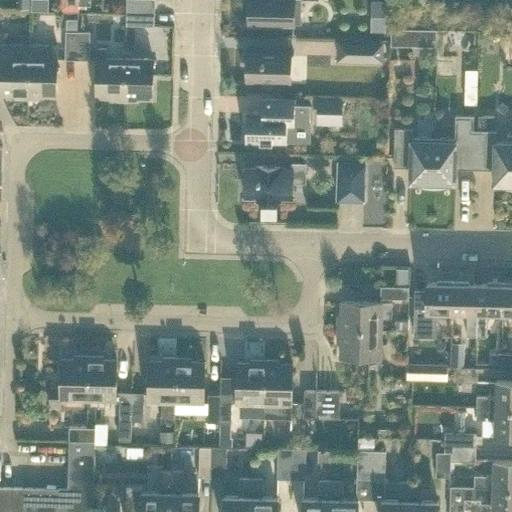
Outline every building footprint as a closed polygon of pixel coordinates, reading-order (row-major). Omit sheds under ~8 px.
[(78,5),(77,0),(59,0),(59,11),(78,11),(78,5)] [(125,0),(126,14),(154,14),(153,0),(125,0)] [(248,0),(248,23),(293,25),(293,0),(248,0)] [(374,0),(370,0),(370,31),(385,31),(385,0),(374,0)] [(153,26),(154,14),(126,14),(125,25),(153,26)] [(64,59),(76,59),(77,31),(78,19),(65,18),(65,31),(64,59)] [(89,31),(77,31),(76,59),(88,60),(89,31)] [(383,41),(336,39),(336,60),(382,61),(383,41)] [(0,94),(14,94),(14,98),(28,98),(29,45),(1,44),(0,94)] [(42,99),(42,95),(56,95),(58,45),(29,45),(28,98),(42,99)] [(97,47),(96,96),(109,97),(109,100),(124,101),(125,59),(107,58),(107,47),(97,47)] [(245,65),(247,67),(247,80),(289,81),(290,53),(248,52),(248,55),(245,57),(245,65)] [(153,59),(125,59),(124,101),(138,101),(138,97),(152,97),(153,59)] [(464,85),(464,104),(476,104),(476,86),(464,85)] [(317,97),(316,124),(341,125),(342,98),(317,97)] [(246,113),(245,141),(259,141),(259,143),(261,143),(261,141),(270,142),(270,143),(272,143),(272,142),(286,142),(286,140),(309,141),(310,105),(294,104),(294,100),(262,99),(262,113),(246,113)] [(433,138),(432,187),(436,187),(443,186),(446,185),(446,184),(446,182),(454,182),(455,168),(472,169),(473,116),(455,115),(454,139),(433,138)] [(501,185),(501,187),(504,188),(508,189),(511,188),(511,142),(496,142),(496,131),(493,131),(494,116),(478,115),(476,169),(494,169),(493,183),(502,183),(502,186),(501,185)] [(418,183),(417,185),(428,187),(432,187),(433,138),(412,137),(412,129),(394,128),(393,167),(410,167),(410,181),(418,181),(418,183)] [(365,201),(366,161),(336,161),(335,201),(365,201)] [(244,185),(244,197),(256,197),(256,200),(260,200),(263,203),(272,203),(276,200),(279,200),(279,198),(292,198),(292,182),(305,183),(305,163),(291,163),(291,170),(280,169),(280,167),(257,167),(257,169),(244,169),(244,171),(242,174),(242,182),(244,185)] [(435,337),(436,311),(451,312),(452,281),(436,281),(436,283),(426,283),(426,295),(414,294),(413,323),(413,336),(435,337)] [(467,281),(452,281),(451,312),(466,312),(466,335),(476,335),(477,284),(467,283),(467,281)] [(486,284),(477,284),(476,335),(486,336),(486,325),(486,313),(502,313),(503,282),(486,282),(486,284)] [(511,282),(503,282),(502,313),(511,313),(511,282)] [(380,286),(380,298),(408,299),(408,287),(380,286)] [(338,315),(337,329),(381,331),(381,317),(391,318),(391,302),(381,302),(341,301),(340,315),(338,315)] [(406,330),(406,321),(394,321),(394,330),(406,330)] [(337,343),(340,343),(340,357),(380,358),(381,331),(337,329),(337,343)] [(491,363),(501,363),(501,353),(491,353),(491,363)] [(511,353),(501,353),(501,363),(511,363),(511,353)] [(463,366),(464,355),(450,354),(450,366),(463,366)] [(60,406),(61,399),(87,399),(88,356),(74,355),(74,359),(60,358),(60,388),(50,388),(50,406),(60,406)] [(116,393),(117,360),(103,359),(103,356),(88,356),(87,399),(121,400),(120,420),(120,440),(130,440),(131,420),(132,393),(116,393)] [(162,357),(162,361),(148,361),(147,401),(161,401),(160,421),(174,421),(175,401),(176,358),(162,357)] [(190,358),(176,358),(175,401),(203,402),(204,362),(190,361),(190,358)] [(236,377),(236,395),(220,395),(219,422),(220,422),(228,423),(231,423),(231,403),(235,403),(239,403),(238,417),(263,418),(264,418),(265,360),(250,359),(250,363),(236,362),(236,377)] [(278,360),(265,360),(264,418),(291,418),(291,405),(292,364),(278,363),(278,360)] [(430,379),(430,364),(407,363),(407,378),(430,379)] [(453,367),(453,381),(477,381),(477,367),(453,367)] [(475,396),(475,409),(511,409),(511,380),(495,380),(494,397),(475,396)] [(303,418),(316,418),(316,390),(304,390),(303,418)] [(339,391),(316,390),(316,418),(339,419),(339,391)] [(144,393),(132,393),(131,420),(144,421),(144,393)] [(220,395),(207,395),(207,422),(219,422),(220,395)] [(493,436),(511,436),(511,409),(475,409),(475,420),(494,420),(493,436)] [(68,441),(94,442),(95,435),(95,427),(86,427),(68,427),(68,441)] [(379,428),(378,437),(389,437),(390,429),(379,428)] [(172,442),(173,431),(160,430),(159,441),(172,442)] [(444,432),(444,452),(451,452),(451,448),(475,449),(476,433),(444,432)] [(94,442),(94,443),(106,444),(107,435),(95,435),(94,442)] [(219,435),(219,445),(232,445),(232,438),(231,438),(231,435),(219,435)] [(357,437),(357,450),(372,450),(374,451),(375,438),(372,438),(357,437)] [(68,441),(68,454),(94,454),(94,443),(94,442),(68,441)] [(123,457),(137,457),(137,446),(124,446),(123,457)] [(198,477),(212,477),(212,447),(199,446),(198,477)] [(226,447),(212,447),(212,477),(225,477),(226,447)] [(276,478),(290,479),(291,448),(277,448),(277,450),(276,478)] [(305,449),(291,448),(290,479),(304,479),(305,451),(305,449)] [(451,448),(451,452),(451,461),(475,461),(475,449),(451,448)] [(356,480),(371,481),(372,450),(357,450),(356,480)] [(385,451),(374,451),(372,450),(371,481),(370,499),(384,499),(384,481),(385,451)] [(450,461),(451,461),(451,452),(444,452),(436,452),(435,476),(450,477),(450,461)] [(68,465),(67,477),(93,477),(94,454),(68,454),(68,465)] [(474,475),(474,487),(511,487),(511,460),(493,460),(493,476),(474,475)] [(170,511),(171,471),(159,470),(158,492),(142,491),(143,487),(128,486),(126,511),(170,511)] [(182,471),(171,471),(170,511),(198,511),(198,493),(181,492),(182,471)] [(67,488),(56,488),(55,511),(63,511),(92,511),(93,489),(93,477),(67,477),(67,488)] [(222,496),(222,511),(249,511),(251,479),(238,478),(238,497),(222,496)] [(251,479),(249,511),(276,511),(277,497),(262,497),(262,479),(251,479)] [(317,498),(304,498),(302,498),(301,511),(330,511),(331,481),(318,481),(317,498)] [(342,481),(331,481),(330,511),(357,511),(358,499),(342,499),(342,481)] [(381,500),(380,511),(409,511),(410,483),(399,483),(398,501),(381,500)] [(410,483),(409,511),(436,511),(437,501),(422,501),(422,483),(410,483)] [(12,487),(1,486),(0,510),(11,511),(12,487)] [(450,486),(450,510),(449,511),(466,511),(467,510),(464,510),(464,498),(480,499),(480,502),(492,503),(491,511),(511,511),(511,487),(474,487),(450,486)] [(22,487),(12,487),(11,511),(22,511),(22,487)] [(22,511),(33,511),(33,487),(22,487),(22,511)] [(44,511),(44,487),(33,487),(33,511),(44,511)] [(44,511),(55,511),(56,488),(44,487),(44,511)]
